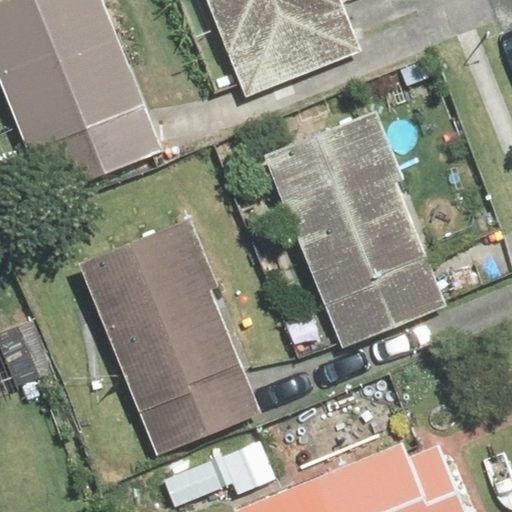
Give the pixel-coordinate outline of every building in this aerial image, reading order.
[(95,0),(7,0),(0,3),(0,88),(41,192),(154,147),(95,0)] [(337,0),(201,0),(243,100),(359,53),(337,0)] [(370,112),(258,157),(335,347),(447,301),(370,112)] [(184,218),(73,262),(151,456),(261,412),(184,218)] [(27,312),(0,326),(0,366),(18,401),(61,378),(27,312)] [(475,511),(441,427),(230,511),(475,511)] [(257,442),(219,458),(238,500),(275,483),(257,442)] [(511,511),(511,466),(509,461),(470,481),(485,511),(511,511)]
